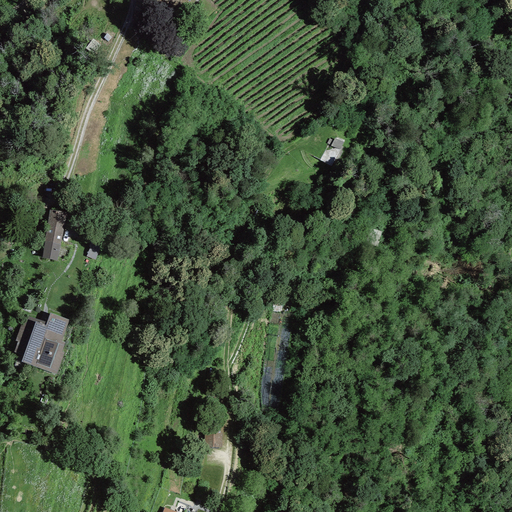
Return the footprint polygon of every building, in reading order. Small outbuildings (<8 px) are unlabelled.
[(189,2),(185,0),(154,0),(154,3),(181,16),(189,2)] [(152,3),(138,1),(134,19),(148,21),(152,3)] [(344,142),(335,138),(333,141),(331,145),(330,146),(340,150),(344,142)] [(66,212),(49,210),(45,241),(42,258),(57,261),(58,256),(69,258),(73,244),(61,241),(66,212)] [(106,230),(83,221),(77,237),(92,242),(87,256),(95,259),(106,230)] [(378,246),(381,231),(373,229),(369,244),(378,246)] [(69,320),(50,313),(47,324),(25,316),(16,341),(18,342),(14,353),(23,356),(21,362),(56,374),(63,352),(61,352),(64,342),(61,341),(69,320)]
